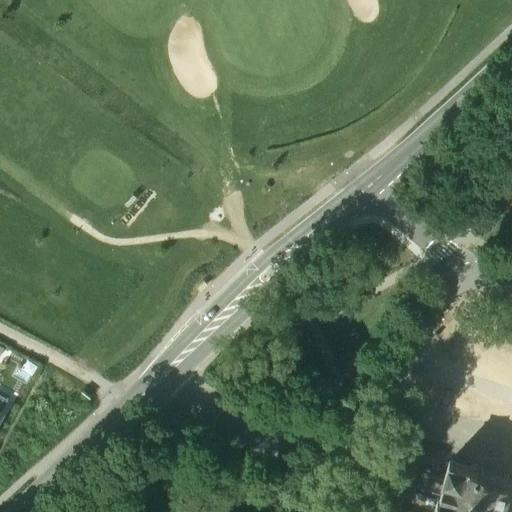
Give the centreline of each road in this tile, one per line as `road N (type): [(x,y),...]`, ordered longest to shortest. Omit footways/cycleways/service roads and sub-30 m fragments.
road 1 (unclassified): [(19,511),(511,58)]
road 2 (track): [(134,405),(0,331)]
